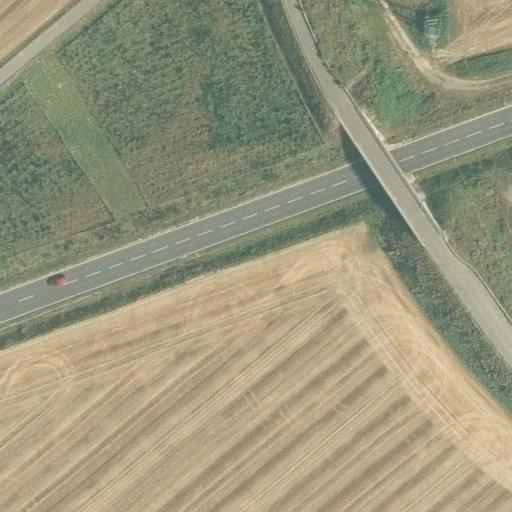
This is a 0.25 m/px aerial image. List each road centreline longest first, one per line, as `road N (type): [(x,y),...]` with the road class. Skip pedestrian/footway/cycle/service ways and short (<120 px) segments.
road 1 (secondary): [(0,310),(511,122)]
road 2 (track): [(434,237),(345,107),(291,0)]
road 3 (track): [(377,0),(438,83),(476,89),(511,80)]
road 4 (track): [(434,237),(511,349)]
road 5 (track): [(0,81),(98,0)]
